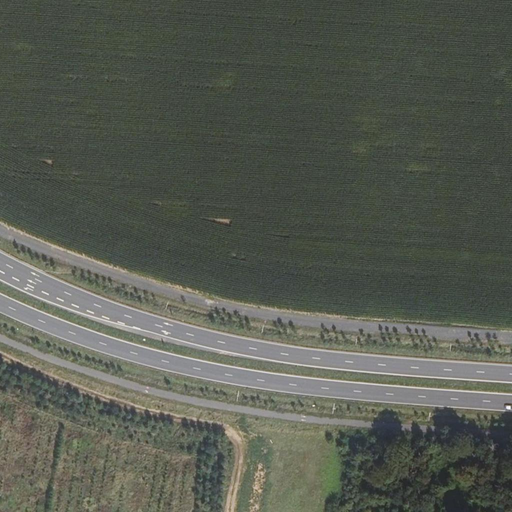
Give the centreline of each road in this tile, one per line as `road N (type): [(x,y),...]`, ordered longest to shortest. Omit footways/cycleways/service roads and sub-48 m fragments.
road 1 (primary): [(511,373),(354,363),(203,338),(48,285),(0,259)]
road 2 (track): [(0,232),(63,264),(256,322),(511,339)]
road 3 (primary): [(0,302),(119,349),(196,368),(350,391),(511,402)]
road 4 (track): [(229,511),(233,433),(211,417),(83,388),(0,348)]
